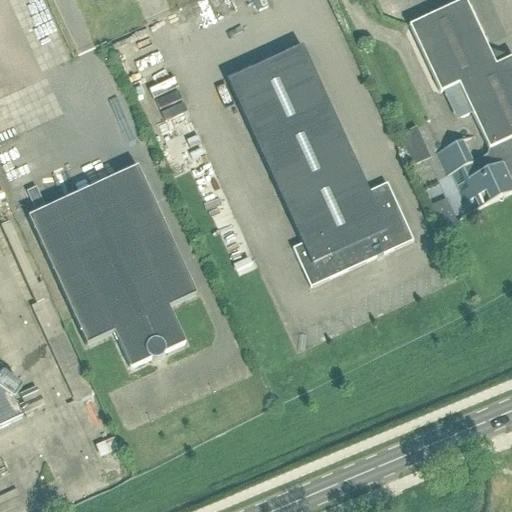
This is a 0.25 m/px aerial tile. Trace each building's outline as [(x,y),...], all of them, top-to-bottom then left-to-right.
[(497,0),(500,9),(509,6),(507,0),(497,0)] [(511,59),(494,68),(463,3),(408,29),(439,96),(448,91),(457,87),(489,157),(471,165),(461,144),(433,156),(444,179),(450,176),(464,206),(478,200),(482,210),(511,195),(511,191),(510,188),(511,187),(511,59)] [(301,50),(226,84),(301,248),(292,252),(309,290),(411,244),(385,187),(367,196),(301,50)] [(395,139),(409,170),(429,161),(415,130),(395,139)] [(129,372),(149,363),(152,364),(154,364),(155,364),(157,363),(159,363),(161,361),(162,359),(163,358),(164,356),(184,347),(167,311),(195,298),(136,171),(27,221),(85,348),(113,336),(129,372)] [(43,209),(35,190),(25,194),(34,212),(43,209)] [(0,430),(21,421),(13,402),(20,391),(1,378),(0,375),(0,430)]
